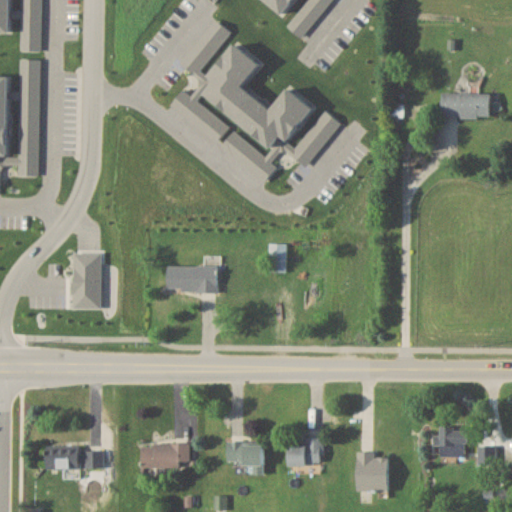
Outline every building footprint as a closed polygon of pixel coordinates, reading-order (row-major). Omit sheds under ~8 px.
[(217,18),(232,31),(199,67),(211,79),(197,99),(229,125),(216,141),(170,103),(183,88),(188,92),(197,83),(196,76),(180,61),(217,18)] [(235,42),(259,63),(243,84),(271,107),(289,86),(314,107),(287,139),(282,134),(271,147),(204,92),(215,79),(209,74),(235,42)] [(500,109),(500,102),(492,102),(491,92),(442,92),(442,116),(491,116),(491,109),(500,109)] [(341,122),(326,109),(295,146),(282,136),(265,155),(234,129),(221,145),(264,180),(277,165),(271,160),(279,151),(286,150),(305,165),(341,122)] [(287,271),(287,242),(270,242),(270,271),(287,271)] [(73,251),(101,251),(100,307),(73,306),(73,292),(70,292),(70,279),(73,279),(73,251)] [(168,264),(198,264),(198,263),(219,263),(219,290),(198,290),(198,289),(183,289),(183,286),(168,286),(168,264)] [(468,449),(468,427),(442,427),(442,449),(468,449)] [(290,465),(326,465),(326,437),(307,437),(307,445),(290,445),(290,465)] [(190,442),(142,442),(142,466),(190,466),(190,442)] [(265,442),(229,442),(229,464),(254,464),(254,473),(265,473),(265,442)] [(47,468),(104,468),(104,447),(47,447),(47,468)] [(358,491),(389,491),(389,452),(358,452),(358,491)]
